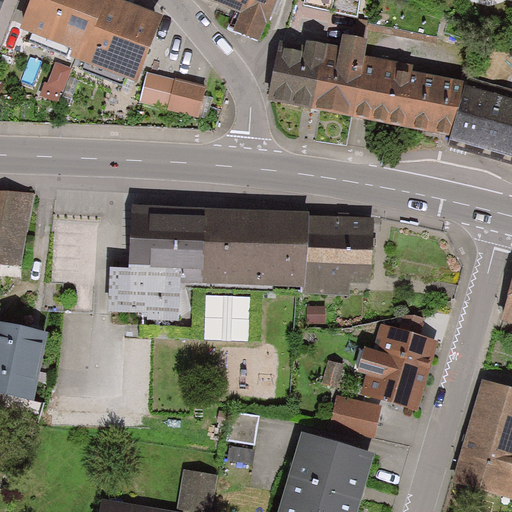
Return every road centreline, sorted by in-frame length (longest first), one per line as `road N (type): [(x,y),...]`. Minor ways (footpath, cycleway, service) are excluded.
road 1 (residential): [(504,214),(422,511)]
road 2 (primary): [(504,214),(250,167)]
road 3 (primary): [(250,167),(0,156)]
road 4 (residential): [(173,0),(253,99),(250,167)]
